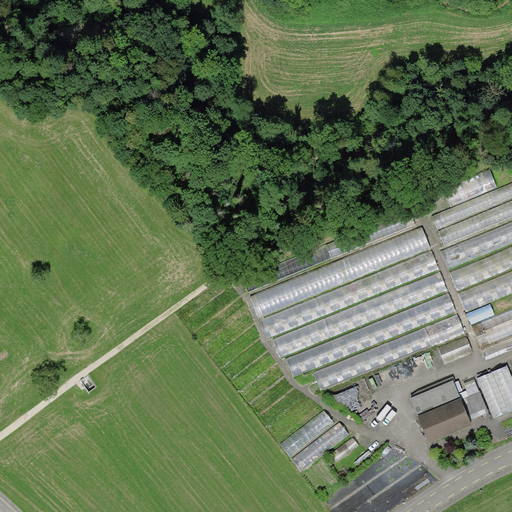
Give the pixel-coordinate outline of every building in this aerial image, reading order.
[(511,188),(425,224),(245,297),(264,344),(274,340),(292,384),(308,378),(317,400),(459,342),(468,365),(511,346),(511,188)] [(511,378),(507,368),(479,381),(484,392),(493,413),(497,420),(511,412),(511,378)] [(455,384),(412,403),(430,447),(473,429),(470,422),(462,401),(455,384)] [(484,392),(462,401),(470,422),(493,413),(484,392)] [(343,437),(325,412),(282,443),(301,468),(343,437)]
